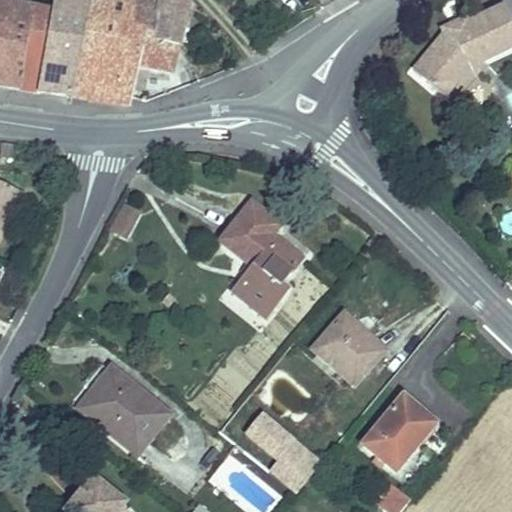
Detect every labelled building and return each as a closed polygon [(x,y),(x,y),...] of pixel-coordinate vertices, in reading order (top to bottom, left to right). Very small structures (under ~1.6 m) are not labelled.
[(71,98),(90,2),(79,0),(54,0),(53,14),(39,93),(71,98)] [(121,25),(126,0),(90,0),(90,2),(71,98),(128,106),(139,66),(174,73),(180,48),(150,41),(153,31),(121,25)] [(146,0),(145,0),(126,0),(121,25),(153,31),(150,41),(180,48),(191,0),(146,0)] [(0,87),(21,90),(34,10),(0,2),(0,87)] [(479,57),(481,62),(511,47),(511,23),(504,7),(467,24),(464,31),(453,36),(446,34),(414,72),(445,97),(456,82),(468,68),(466,62),(479,57)] [(39,93),(53,14),(34,10),(21,90),(39,93)] [(444,29),(446,34),(453,36),(464,31),(467,24),(465,19),(444,29)] [(484,67),(481,62),(479,57),(466,62),(468,68),(456,82),(465,90),(484,67)] [(495,147),(510,140),(501,120),(487,127),(489,134),(495,147)] [(24,192),(0,180),(0,241),(0,242),(24,192)] [(302,261),(276,240),(274,243),(270,239),(271,236),(280,227),(251,204),(220,242),(253,268),(233,292),(267,320),(290,291),(282,285),(302,261)] [(139,216),(125,208),(112,231),(126,239),(139,216)] [(162,302),(168,308),(175,301),(168,295),(162,302)] [(354,386),(381,358),(356,336),(361,332),(344,317),(313,351),(354,386)] [(385,353),(361,332),(356,336),(381,358),(385,353)] [(112,372),(82,410),(137,453),(167,416),(112,372)] [(403,399),(398,405),(412,416),(417,411),(403,399)] [(435,426),(417,411),(412,416),(398,405),(362,447),(395,474),(435,426)] [(259,413),(235,442),(298,493),(321,464),(259,413)] [(130,499),(91,470),(59,511),(60,511),(121,511),(120,511),(130,499)] [(401,511),(410,501),(396,488),(379,508),(383,511),(401,511)]
